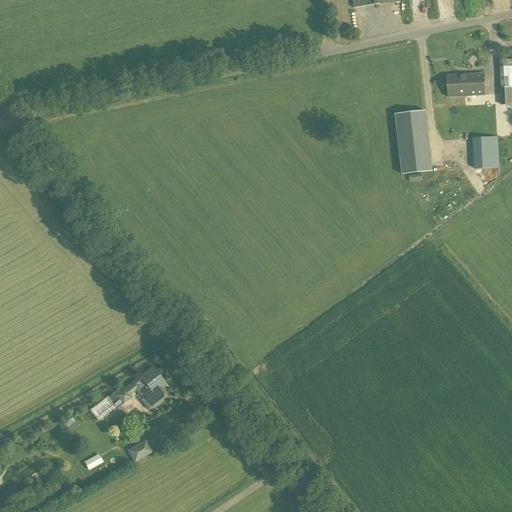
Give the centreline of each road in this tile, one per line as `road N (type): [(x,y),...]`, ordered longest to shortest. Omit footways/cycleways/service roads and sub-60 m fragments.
road 1 (tertiary): [(322,511),(8,119)]
road 2 (unclassified): [(8,119),(326,54)]
road 3 (unclassified): [(326,54),(511,14)]
